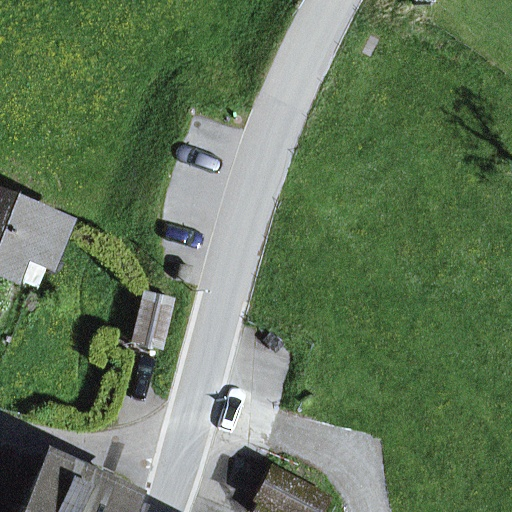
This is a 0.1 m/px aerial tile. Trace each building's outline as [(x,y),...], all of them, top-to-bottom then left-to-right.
[(21,246),(48,255),(63,223),(0,196),(0,273),(9,278),(21,246)] [(143,293),(131,343),(159,350),(171,300),(143,293)] [(46,456),(19,511),(74,511),(90,478),(46,456)] [(279,511),(315,511),(321,500),(271,474),(257,500),(279,511)] [(74,511),(114,511),(124,491),(90,478),(74,511)]
